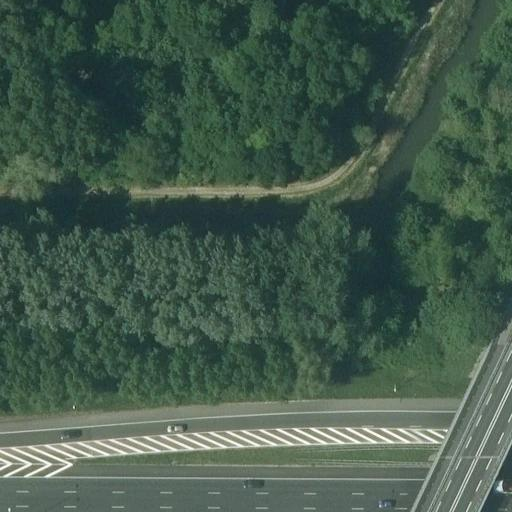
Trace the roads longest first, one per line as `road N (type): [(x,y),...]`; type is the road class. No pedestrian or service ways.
road 1 (unknown): [(436,0),(342,166),(326,180),(300,188),(0,192)]
road 2 (motorway): [(511,421),(199,426),(0,442)]
road 3 (motorway): [(511,506),(0,500)]
road 4 (secondary): [(511,380),(450,511)]
